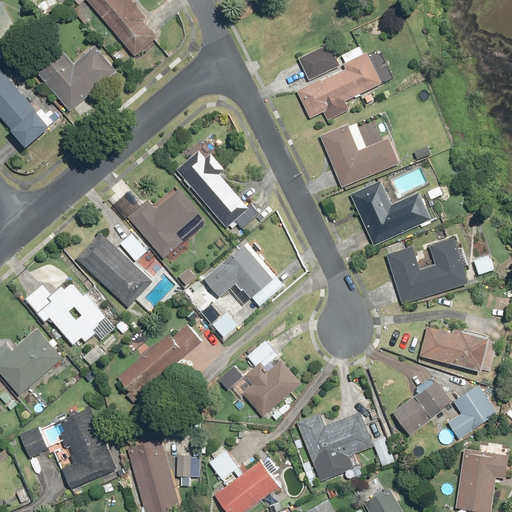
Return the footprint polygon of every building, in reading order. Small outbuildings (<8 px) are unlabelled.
[(0,0),(0,42),(18,34),(2,0),(0,0)] [(89,0),(138,57),(161,38),(148,22),(151,20),(133,0),(89,0)] [(332,43),(300,59),(311,81),(343,65),(332,43)] [(61,47),(36,70),(74,113),(120,72),(96,45),(75,63),(61,47)] [(324,78),(298,91),(312,119),(326,113),(330,121),(352,110),(348,101),(387,83),(372,52),(366,55),(362,48),(345,56),(348,64),(346,65),(348,70),(326,81),(324,78)] [(48,115),(43,110),(39,113),(2,70),(0,71),(0,114),(32,150),(55,130),(51,126),(55,123),(52,119),(56,116),(52,112),(48,115)] [(351,125),(323,136),(344,189),(403,165),(392,137),(383,140),(375,120),(360,127),(359,124),(352,127),(351,125)] [(207,145),(178,170),(228,228),(231,225),(234,229),(238,225),(243,230),(261,215),(252,204),(249,207),(223,176),(229,170),(207,145)] [(395,205),(383,181),(352,195),(375,245),(433,219),(422,193),(395,205)] [(149,198),(129,216),(167,259),(187,242),(180,233),(204,212),(183,188),(159,209),(149,198)] [(120,247),(103,232),(80,259),(116,291),(112,297),(126,310),(153,279),(136,263),(138,261),(121,245),(120,247)] [(417,247),(390,255),(404,304),(471,284),(456,234),(431,241),(438,264),(423,268),(417,247)] [(277,279),(247,244),(206,279),(223,299),(232,291),(245,306),(277,279)] [(490,252),(474,259),(481,276),(497,268),(490,252)] [(103,340),(118,326),(98,304),(110,293),(101,282),(86,295),(75,283),(68,290),(65,286),(55,295),(45,283),(28,299),(48,322),(52,319),(75,344),(83,337),(88,341),(96,333),(103,340)] [(243,326),(230,311),(214,325),(227,339),(243,326)] [(125,372),(120,376),(133,390),(128,394),(137,404),(203,341),(188,325),(175,337),(171,333),(134,365),(127,360),(121,366),(125,372)] [(462,333),(430,326),(423,356),(482,370),(490,336),(463,330),(462,333)] [(10,342),(0,351),(0,370),(22,395),(65,357),(57,347),(61,344),(56,338),(52,342),(40,330),(18,350),(10,342)] [(281,354),(268,339),(249,356),(257,365),(248,373),(246,371),(232,384),(245,398),(247,396),(265,416),(302,382),(283,361),(278,366),(273,360),(281,354)] [(415,389),(419,393),(396,413),(414,434),(456,399),(438,377),(432,382),(429,378),(415,389)] [(499,412),(482,385),(455,401),(463,413),(449,422),(459,437),(499,412)] [(76,462),(65,467),(74,488),(118,467),(90,408),(64,421),(69,431),(63,434),(76,462)] [(388,435),(373,441),(362,412),(327,425),(323,413),(299,422),(321,480),(355,467),(351,455),(375,446),(382,466),(398,460),(388,435)] [(40,426),(22,434),(33,459),(52,450),(40,426)] [(162,439),(129,448),(146,511),(165,511),(181,508),(162,439)] [(217,459),(211,464),(229,487),(217,495),(230,511),(250,511),(282,486),(262,460),(246,473),(224,445),(213,454),(217,459)] [(511,453),(466,447),(459,508),(489,511),(492,511),(497,477),(508,479),(511,453)] [(195,455),(180,454),(178,476),(184,476),(183,484),(193,485),(193,476),(202,477),(203,458),(195,457),(195,455)] [(406,511),(393,487),(367,501),(372,511),(406,511)] [(364,511),(363,509),(356,511),(340,511),(332,497),(306,511),(364,511)]
